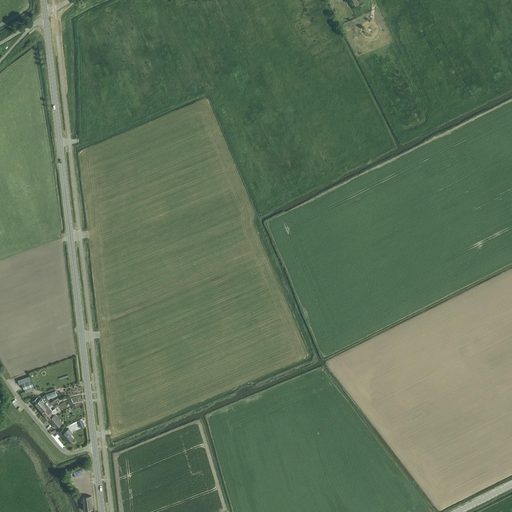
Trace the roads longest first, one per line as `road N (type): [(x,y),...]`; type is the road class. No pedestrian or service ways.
road 1 (secondary): [(94,447),(45,19)]
road 2 (residential): [(94,447),(63,451),(0,370)]
